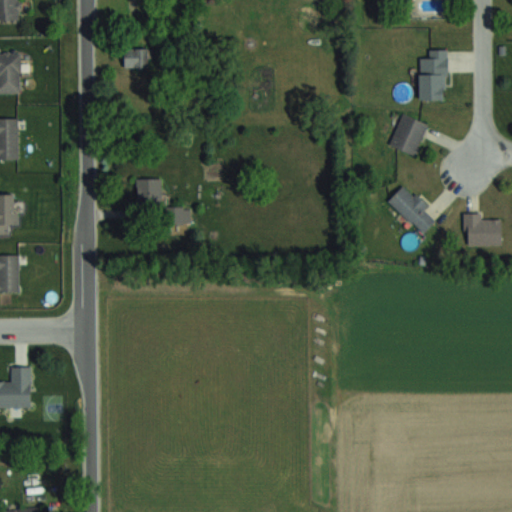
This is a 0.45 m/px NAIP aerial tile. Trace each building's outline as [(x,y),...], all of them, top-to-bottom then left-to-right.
[(0,0),(0,20),(19,20),(18,0),(0,0)] [(125,66),(148,66),(148,47),(125,47),(125,66)] [(0,92),(20,92),(20,49),(0,48),(0,92)] [(419,99),(447,99),(447,48),(429,48),(429,57),(419,57),(419,99)] [(415,154),(428,122),(402,112),(389,144),(415,154)] [(18,117),(0,116),(0,158),(18,159),(18,117)] [(161,201),(161,177),(137,177),(137,201),(161,201)] [(439,214),(403,183),(388,200),(423,232),(439,214)] [(17,224),(16,192),(0,192),(0,233),(9,234),(9,224),(17,224)] [(166,205),(166,224),(189,224),(189,205),(166,205)] [(501,244),(501,217),(482,217),(482,212),(463,212),(463,244),(501,244)] [(19,254),(0,253),(0,290),(19,291),(19,254)] [(0,406),(31,407),(31,365),(11,365),(11,379),(0,379),(0,406)]
